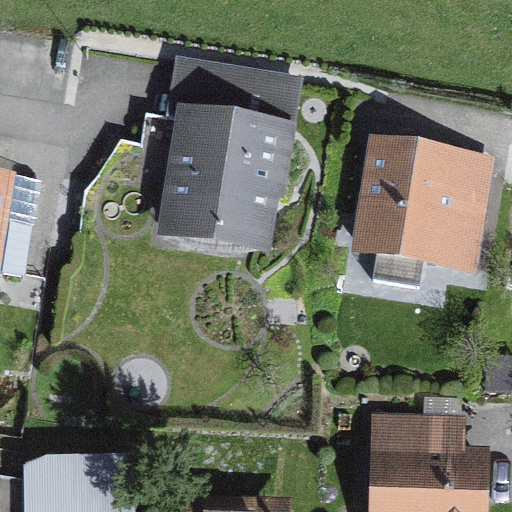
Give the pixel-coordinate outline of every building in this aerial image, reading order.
[(287,84),(178,66),(170,120),(187,123),(170,230),(261,244),(269,197),(280,199),(284,173),(273,171),(287,84)] [(488,167),(378,149),(361,250),(378,253),(373,283),(419,290),(424,260),(472,268),(488,167)] [(479,511),(481,460),(401,457),(402,420),(374,419),(373,456),(379,457),(377,511),(479,511)] [(28,442),(26,511),(135,511),(137,444),(28,442)] [(0,511),(23,511),(23,481),(0,477),(0,511)]
